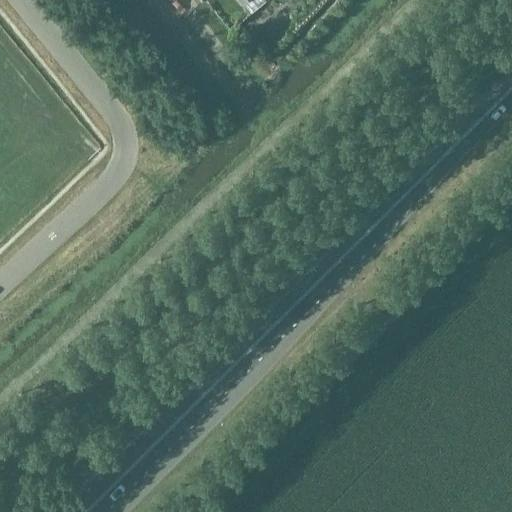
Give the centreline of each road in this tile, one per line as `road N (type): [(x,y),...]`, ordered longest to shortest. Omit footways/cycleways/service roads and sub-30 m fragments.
road 1 (trunk): [(89,511),(511,104)]
road 2 (unclassified): [(19,0),(122,125),(127,153),(112,180),(0,288)]
